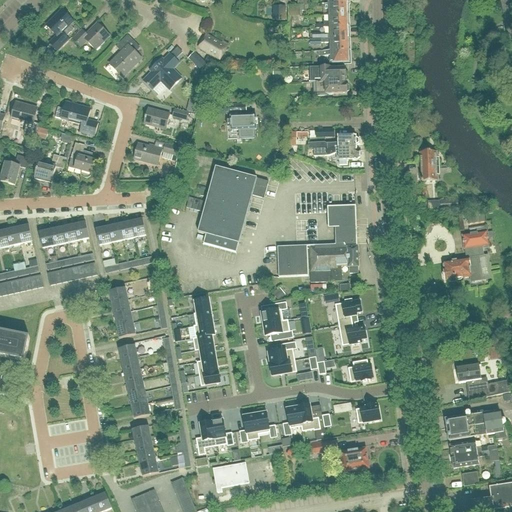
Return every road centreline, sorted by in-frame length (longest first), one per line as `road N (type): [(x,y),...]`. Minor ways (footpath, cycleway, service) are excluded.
road 1 (tertiary): [(409,385),(389,240),(377,0)]
road 2 (residential): [(106,202),(126,108),(14,63)]
road 3 (residential): [(96,434),(80,329),(70,319),(50,319),(34,392)]
road 4 (residential): [(409,385),(261,396)]
road 5 (tertiary): [(430,511),(409,385)]
